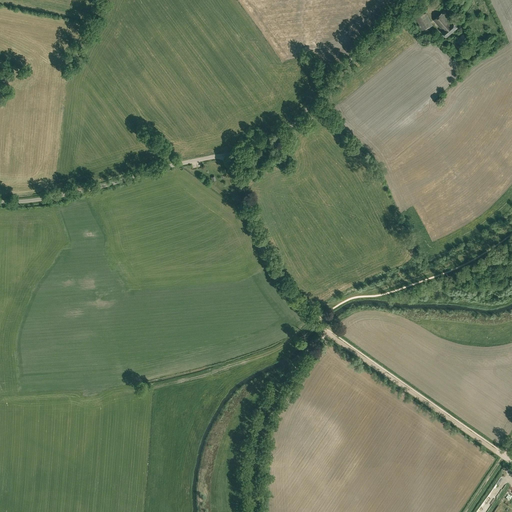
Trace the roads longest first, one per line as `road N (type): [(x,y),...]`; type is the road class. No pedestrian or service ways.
road 1 (unclassified): [(0,202),(73,193),(265,142),(291,127),(412,0)]
road 2 (unknown): [(314,321),(370,281),(437,260),(511,212)]
road 3 (track): [(502,455),(324,331)]
road 4 (track): [(314,321),(269,265),(226,154)]
road 5 (unknown): [(295,367),(262,433),(257,511)]
